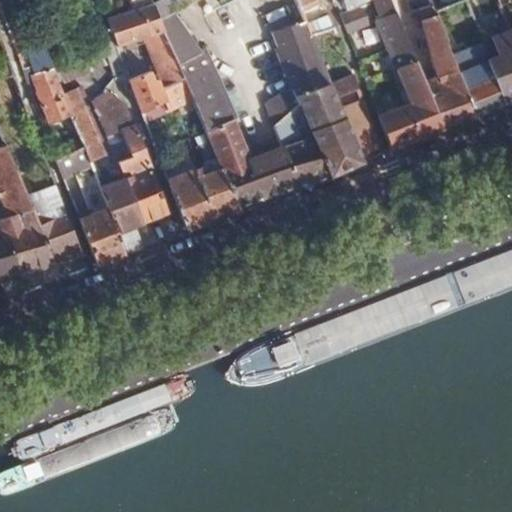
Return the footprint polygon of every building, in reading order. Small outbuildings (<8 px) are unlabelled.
[(160,21),(152,1),(152,0),(129,0),(133,7),(107,17),(118,46),(144,36),(158,69),(164,82),(183,74),(177,59),(161,22),(160,21)] [(380,22),(390,49),(410,41),(397,10),(383,17),(375,0),(371,0),(366,3),(341,13),(350,35),(380,22)] [(375,0),(383,17),(397,10),(394,2),(392,0),(342,0),(345,8),(364,0),(375,0)] [(431,0),(432,2),(435,9),(457,0),(431,0)] [(478,0),(493,37),(508,30),(496,0),(478,0)] [(511,39),(511,0),(496,0),(508,30),(511,38),(511,39)] [(418,8),(422,20),(437,14),(435,9),(432,2),(419,7),(418,8)] [(169,14),(160,21),(161,22),(177,59),(199,51),(196,45),(181,22),(169,14)] [(444,129),(477,115),(465,82),(460,70),(454,56),(437,14),(422,20),(432,64),(442,75),(426,81),(431,95),(444,129)] [(313,36),(305,17),(274,30),(283,53),(296,90),(298,93),(330,81),(330,80),(324,66),(315,41),(313,36)] [(347,58),(331,28),(313,36),(315,41),(324,66),(347,58)] [(511,101),(511,39),(511,38),(508,30),(493,37),(500,55),(489,59),(505,104),(511,101)] [(477,115),(505,104),(489,59),(483,44),(482,39),(463,46),(461,41),(450,45),(454,56),(460,70),(465,82),(477,115)] [(390,49),(398,68),(418,61),(413,50),(410,41),(390,49)] [(202,43),(196,45),(199,51),(204,49),(202,43)] [(54,66),(47,48),(36,52),(39,63),(36,64),(38,71),(54,66)] [(199,51),(177,59),(183,74),(186,80),(196,103),(202,118),(207,129),(234,118),(204,49),(199,51)] [(418,61),(398,68),(412,103),(431,95),(426,81),(418,61)] [(36,64),(23,69),(28,82),(25,83),(26,84),(38,79),(43,103),(46,103),(53,122),(62,119),(72,115),(70,110),(64,93),(54,66),(38,71),(36,64)] [(164,82),(158,69),(157,70),(170,103),(168,103),(172,112),(181,109),(196,103),(186,80),(183,74),(164,82)] [(136,76),(130,79),(143,113),(168,103),(170,103),(157,70),(152,71),(151,70),(136,76)] [(316,137),(331,175),(347,168),(363,161),(374,157),(384,152),(363,99),(341,108),(337,98),(359,90),(353,72),(345,75),(330,80),(330,81),(298,93),(301,104),(275,125),(283,146),(316,137)] [(83,86),(64,93),(70,110),(72,115),(85,148),(89,159),(90,162),(104,157),(83,98),(87,96),(83,86)] [(273,121),(275,125),(301,104),(298,93),(296,90),(270,112),(273,121)] [(123,131),(135,126),(127,106),(107,92),(93,97),(108,137),(123,131)] [(412,103),(379,115),(391,148),(436,132),(444,129),(431,95),(412,103)] [(72,115),(62,119),(76,151),(85,148),(72,115)] [(228,176),(239,204),(281,191),(307,182),(331,175),(316,137),(283,146),(262,153),(247,157),(245,150),(234,118),(207,129),(221,162),(225,169),(228,176)] [(126,253),(145,246),(136,226),(170,212),(136,126),(135,126),(123,131),(132,157),(117,163),(120,174),(117,175),(116,171),(109,174),(112,183),(100,187),(108,208),(126,253)] [(28,195),(6,143),(0,145),(0,205),(4,215),(32,206),(28,195)] [(247,157),(262,153),(260,146),(245,150),(247,157)] [(64,178),(71,175),(92,167),(90,162),(89,159),(85,148),(76,151),(56,158),(64,178)] [(214,173),(225,169),(221,162),(211,165),(214,173)] [(198,170),(168,179),(180,210),(187,230),(192,228),(221,216),(206,176),(203,169),(198,170)] [(206,176),(221,216),(224,215),(228,213),(241,208),(239,204),(228,176),(225,169),(214,173),(206,176)] [(64,178),(68,189),(75,186),(71,175),(64,178)] [(66,209),(58,187),(53,188),(28,195),(32,206),(4,215),(0,216),(0,219),(4,230),(20,274),(83,255),(66,209)] [(97,265),(126,253),(108,208),(80,219),(97,265)] [(0,279),(10,276),(20,274),(4,230),(0,231),(0,279)]
